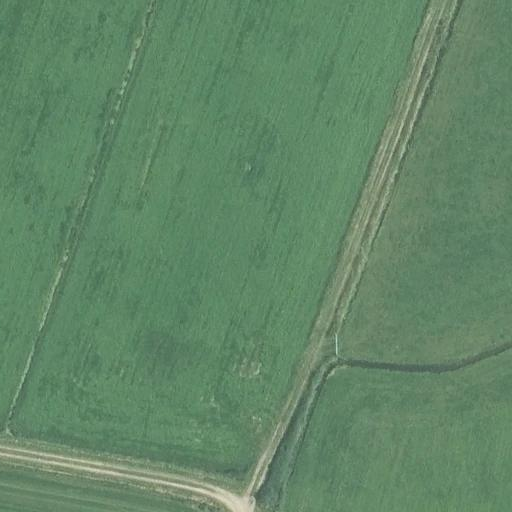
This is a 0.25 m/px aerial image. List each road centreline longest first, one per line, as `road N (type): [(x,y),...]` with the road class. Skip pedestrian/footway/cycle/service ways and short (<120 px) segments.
road 1 (track): [(244,511),(444,0)]
road 2 (track): [(238,511),(197,488),(0,450)]
